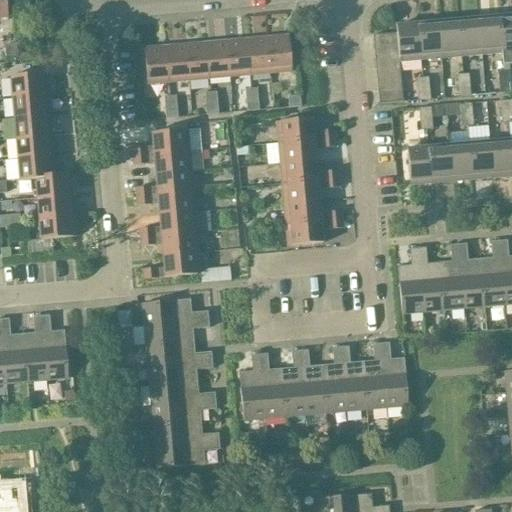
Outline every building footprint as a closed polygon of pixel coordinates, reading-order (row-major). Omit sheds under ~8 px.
[(511,17),(497,19),(501,55),(511,54),(511,17)] [(480,57),(501,55),(497,19),(477,21),(480,57)] [(480,57),(477,21),(457,23),(460,59),(480,57)] [(457,23),(436,25),(440,61),(460,59),(457,23)] [(440,61),(436,25),(416,26),(419,63),(440,61)] [(395,36),(398,59),(398,65),(419,63),(416,26),(395,28),(395,36)] [(395,36),(372,38),(374,61),(398,59),(395,36)] [(287,38),(266,40),(269,75),(291,73),(287,38)] [(266,40),(246,42),(249,77),(269,75),(266,40)] [(246,42),(225,44),(229,79),(249,77),(246,42)] [(205,46),(208,81),(229,79),(225,44),(205,46)] [(3,47),(4,58),(17,57),(15,46),(3,47)] [(185,47),(188,83),(208,81),(205,46),(185,47)] [(185,47),(164,49),(167,85),(188,83),(185,47)] [(143,51),(146,87),(167,85),(164,49),(143,51)] [(378,106),(402,104),(398,65),(398,59),(374,61),(378,106)] [(496,73),(497,84),(510,83),(509,72),(496,73)] [(468,75),(456,76),(457,87),(469,86),(468,75)] [(44,76),(8,79),(10,101),(46,97),(44,76)] [(428,79),(415,80),(416,91),(422,90),(428,90),(428,79)] [(498,95),(511,94),(510,83),(497,84),(498,95)] [(457,87),(458,98),(470,97),(469,86),(457,87)] [(244,91),(245,102),(258,101),(257,90),(244,91)] [(428,90),(422,90),(416,91),(417,102),(429,100),(428,90)] [(203,95),(204,106),(217,105),(216,94),(203,95)] [(48,118),(46,97),(10,101),(12,121),(48,118)] [(175,97),(163,98),(164,109),(176,108),(175,97)] [(300,109),(299,97),(287,98),(288,110),(300,109)] [(258,112),(258,101),(245,102),(246,114),(258,112)] [(499,103),(500,114),(511,112),(511,110),(511,101),(499,103)] [(218,116),(217,105),(204,106),(205,117),(218,116)] [(471,105),(459,106),(459,117),(471,116),(471,105)] [(164,109),(165,121),(177,120),(176,108),(164,109)] [(430,108),(418,109),(419,121),(431,120),(430,108)] [(501,125),(511,123),(511,112),(500,114),(501,125)] [(460,128),(472,127),(471,116),(459,117),(460,128)] [(50,138),(48,118),(12,121),(14,141),(50,138)] [(432,131),(431,120),(419,121),(419,132),(432,131)] [(311,122),(275,125),(277,146),(334,141),(333,132),(312,134),(311,122)] [(150,135),(152,156),(188,153),(186,132),(150,135)] [(52,158),(50,138),(14,141),(16,162),(52,158)] [(277,146),(278,166),(315,163),(313,151),(335,149),(334,141),(277,146)] [(509,143),(488,144),(491,180),(511,179),(509,143)] [(491,180),(488,144),(468,146),(471,182),(491,180)] [(471,182),(468,146),(448,148),(451,184),(471,182)] [(427,150),(431,185),(431,186),(451,184),(448,148),(427,150)] [(144,149),(130,150),(131,158),(145,157),(144,149)] [(431,186),(431,185),(427,150),(406,152),(409,187),(431,186)] [(152,156),(154,177),(190,174),(188,153),(152,156)] [(131,167),(145,166),(145,157),(131,158),(131,167)] [(52,158),(16,162),(18,184),(35,182),(34,181),(53,179),(53,178),(52,158)] [(278,166),(280,187),(338,182),(337,173),(316,174),(315,163),(278,166)] [(190,174),(154,177),(156,197),(192,194),(190,174)] [(35,182),(36,201),(72,198),(70,177),(53,178),(53,179),(34,181),(35,182)] [(338,182),(280,187),(282,207),(318,204),(317,192),(339,190),(338,182)] [(133,191),(134,199),(148,198),(147,189),(133,191)] [(156,197),(158,218),(194,214),(192,194),(156,197)] [(72,198),(36,201),(38,221),(73,218),(72,198)] [(135,208),(149,207),(148,198),(134,199),(135,208)] [(318,204),(282,207),(284,228),(342,223),(341,213),(319,215),(318,204)] [(158,218),(160,238),(195,235),(194,214),(158,218)] [(18,216),(7,217),(8,229),(20,228),(18,216)] [(0,229),(8,229),(7,217),(0,217),(0,229)] [(75,239),(73,218),(38,221),(40,242),(75,239)] [(286,249),(322,246),(321,232),(342,230),(342,223),(284,228),(286,249)] [(151,230),(137,231),(138,240),(152,239),(151,230)] [(197,255),(195,235),(160,238),(162,259),(197,255)] [(139,249),(153,247),(152,239),(138,240),(139,249)] [(505,243),(498,244),(503,308),(511,307),(511,258),(506,259),(505,243)] [(489,244),(491,261),(479,262),(483,310),(503,308),(498,244),(489,244)] [(448,248),(450,264),(438,265),(442,314),(462,312),(457,247),(448,248)] [(465,247),(457,247),(462,312),(483,310),(479,262),(466,263),(465,247)] [(442,314),(438,265),(425,266),(424,250),(416,251),(421,315),(442,314)] [(396,269),(400,317),(421,315),(416,251),(408,251),(409,268),(396,269)] [(164,280),(199,277),(197,255),(162,259),(164,280)] [(230,268),(202,269),(203,281),(231,279),(230,268)] [(154,270),(141,272),(142,282),(156,281),(154,270)] [(140,306),(142,327),(206,322),(206,314),(190,315),(189,302),(140,306)] [(116,313),(118,329),(131,328),(130,312),(116,313)] [(48,318),(41,319),(46,383),(67,381),(63,333),(50,335),(48,318)] [(34,336),(22,337),(26,385),(46,383),(41,319),(32,320),(34,336)] [(7,322),(0,323),(5,386),(26,385),(22,337),(9,338),(7,322)] [(142,327),(144,348),(192,344),(191,332),(207,330),(206,322),(142,327)] [(144,348),(146,368),(210,363),(209,355),(193,356),(192,344),(144,348)] [(407,409),(402,360),(389,361),(388,345),(380,346),(386,410),(407,409)] [(361,364),(365,412),(386,410),(380,346),(372,347),(374,362),(361,364)] [(339,349),(345,414),(365,412),(361,364),(349,365),(347,348),(339,349)] [(320,367),(324,416),(345,414),(339,349),(331,350),(332,366),(320,367)] [(298,353),(304,418),(324,416),(320,367),(307,368),(306,352),(298,353)] [(292,370),(279,371),(283,419),(304,418),(298,353),(290,354),(292,370)] [(237,375),(242,423),(263,421),(257,356),(249,357),(251,374),(237,375)] [(266,356),(257,356),(263,421),(283,419),(279,371),(267,372),(266,356)] [(210,363),(146,368),(148,389),(196,384),(195,372),(211,371),(210,363)] [(511,372),(503,374),(505,395),(511,394),(511,372)] [(196,384),(148,389),(149,409),(214,403),(213,395),(197,397),(196,384)] [(214,403),(149,409),(151,429),(200,425),(198,413),(215,412),(214,403)] [(151,429),(153,450),(217,444),(217,436),(201,438),(200,425),(151,429)] [(202,454),(218,453),(217,444),(153,450),(155,471),(203,467),(202,454)] [(0,511),(19,511),(18,499),(17,489),(11,489),(0,490),(0,511)] [(370,496),(322,500),(322,511),(387,511),(387,508),(371,509),(370,496)]
